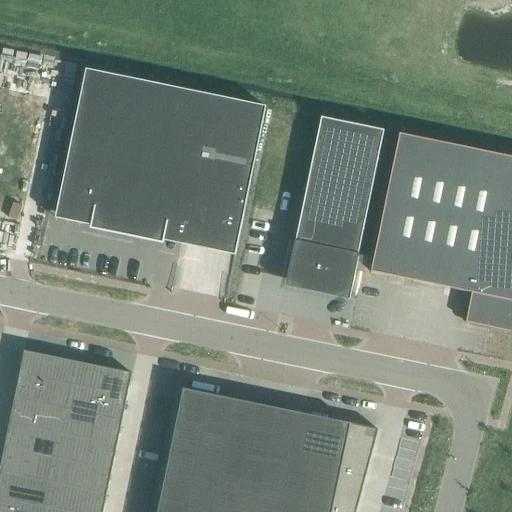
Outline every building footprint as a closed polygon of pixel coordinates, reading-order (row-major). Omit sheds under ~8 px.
[(138,237),(164,242),(168,224),(186,227),(197,172),(251,183),(266,108),(86,70),(59,201),(142,218),(138,237)] [(306,192),(288,278),(350,291),(384,132),(281,111),(266,184),(306,192)] [(511,159),(400,136),(371,273),(472,294),(466,323),(511,332),(511,159)] [(24,352),(0,469),(0,511),(103,511),(133,374),(24,352)] [(353,511),(353,504),(357,504),(358,504),(361,493),(361,484),(360,477),(365,477),(366,477),(368,466),(368,450),(372,450),(373,450),(378,431),(330,421),(327,435),(281,425),(210,410),(213,396),(184,390),(158,511),(353,511)]
